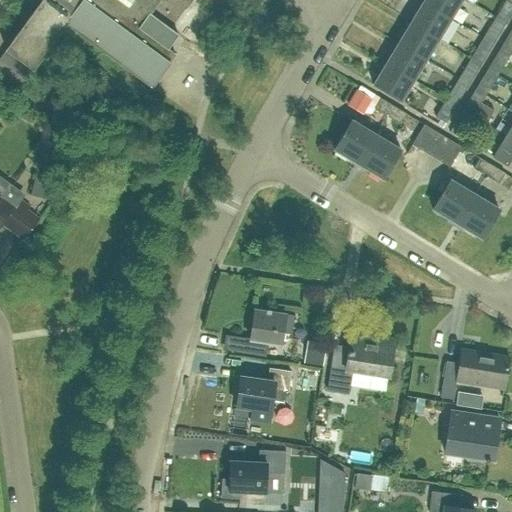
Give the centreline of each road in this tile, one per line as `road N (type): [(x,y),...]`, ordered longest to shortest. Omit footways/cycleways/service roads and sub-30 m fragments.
road 1 (residential): [(148,511),(159,402),(207,245),(251,155)]
road 2 (residential): [(505,307),(251,155)]
road 3 (residential): [(15,511),(0,352)]
road 4 (residential): [(251,155),(326,17)]
